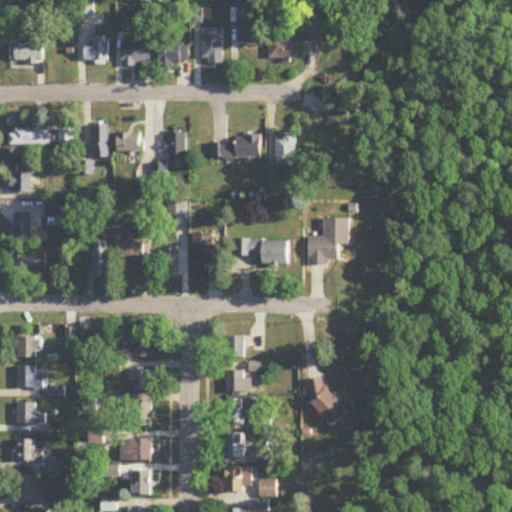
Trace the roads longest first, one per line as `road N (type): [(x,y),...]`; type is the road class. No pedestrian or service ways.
road 1 (residential): [(0,303),(324,306)]
road 2 (residential): [(0,94),(299,96)]
road 3 (residential): [(186,511),(188,303)]
